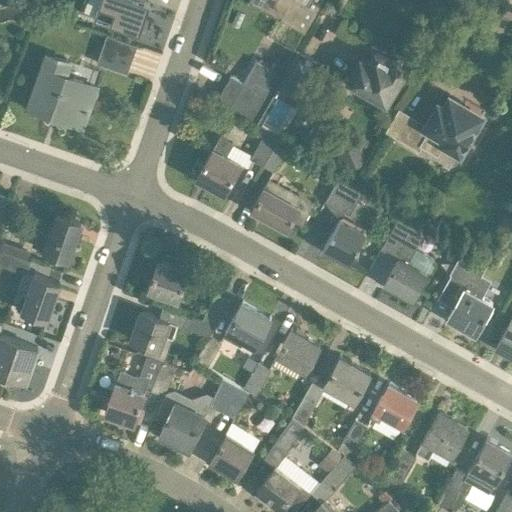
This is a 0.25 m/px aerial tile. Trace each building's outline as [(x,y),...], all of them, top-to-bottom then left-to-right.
[(100,0),(94,18),(110,24),(109,26),(123,31),(124,28),(139,34),(149,4),(139,0),(100,0)] [(248,0),(249,0),(304,33),(323,0),(248,0)] [(137,46),(118,39),(107,35),(96,63),(127,74),(137,46)] [(283,75),(284,75),(277,88),(301,101),(323,63),(297,48),(295,51),(296,52),(283,75)] [(73,60),(48,52),(28,108),(50,116),(52,111),(84,122),(96,86),(67,76),(73,60)] [(360,59),(351,77),(347,82),(384,104),(405,70),(402,68),(401,63),(397,61),(392,62),(375,53),(369,64),(360,59)] [(243,82),(271,98),(277,88),(284,75),(283,75),(257,60),(243,82)] [(271,98),(243,82),(231,75),(216,101),(223,106),(233,112),(256,125),(271,98)] [(398,109),(388,126),(386,131),(419,150),(422,145),(437,154),(442,146),(458,155),(480,118),(465,110),(466,109),(465,105),(452,98),(448,99),(443,107),(441,105),(436,106),(426,125),(398,109)] [(276,137),(276,136),(265,130),(252,155),(251,155),(250,158),(251,159),(263,165),(278,138),(276,137)] [(224,193),(240,164),(227,156),(233,144),(220,136),(214,148),(213,148),(196,178),(224,193)] [(278,138),(263,165),(273,171),(288,144),(278,138)] [(365,163),(359,145),(339,153),(346,170),(365,163)] [(348,206),(353,208),(363,190),(339,177),(325,201),(326,201),(344,212),(345,212),(348,206)] [(315,203),(269,178),(252,209),(287,228),(291,220),(302,226),(315,203)] [(0,221),(8,198),(0,195),(0,221)] [(381,249),(398,258),(385,283),(412,299),(428,271),(409,261),(427,227),(401,213),(381,249)] [(57,215),(50,234),(37,230),(32,245),(44,250),(44,251),(69,259),(81,223),(57,215)] [(348,263),(366,231),(341,217),(323,248),(348,263)] [(455,256),(460,248),(446,240),(442,249),(455,256)] [(28,259),(1,250),(0,249),(0,264),(26,274),(31,261),(28,259)] [(488,263),(463,249),(457,260),(450,271),(449,273),(467,283),(447,318),(475,334),(493,302),(482,295),(488,284),(478,279),(488,263)] [(148,289),(162,294),(160,301),(167,304),(170,297),(178,300),(188,270),(158,260),(148,289)] [(60,284),(33,274),(25,295),(22,294),(17,309),(47,320),(60,284)] [(202,319),(215,324),(228,299),(216,293),(202,319)] [(242,301),(233,318),(224,333),(242,343),(243,340),(254,346),(271,317),(242,301)] [(147,356),(157,359),(166,335),(172,337),(176,323),(159,318),(141,311),(131,339),(140,343),(136,352),(147,356)] [(187,314),(183,327),(208,336),(209,336),(209,335),(215,324),(202,319),(187,314)] [(511,317),(496,345),(511,354),(511,317)] [(0,329),(2,323),(0,321),(0,371),(26,381),(38,348),(0,334),(0,329)] [(291,328),(282,345),(276,355),(304,371),(320,344),(291,328)] [(209,336),(208,336),(195,361),(207,368),(221,342),(209,335),(209,336)] [(340,355),(325,383),(326,383),(342,392),(342,391),(355,398),(370,372),(340,355)] [(175,365),(163,361),(150,390),(164,395),(175,365)] [(258,362),(244,389),(256,395),(270,369),(258,362)] [(139,407),(146,389),(149,380),(120,370),(105,413),(134,423),(134,422),(140,424),(145,409),(139,407)] [(307,389),(297,406),(291,416),(304,424),(310,413),(326,383),(325,383),(314,376),(313,378),(312,379),(307,389)] [(214,396),(210,405),(222,412),(235,385),(223,379),(214,396)] [(389,383),(379,400),(370,417),(379,422),(383,414),(402,425),(417,399),(389,383)] [(235,385),(222,412),(231,416),(235,418),(248,391),(235,385)] [(189,448),(207,411),(195,405),(192,397),(175,389),(166,392),(157,413),(167,418),(160,434),(189,448)] [(439,411),(429,428),(416,451),(428,457),(429,456),(444,464),(446,465),(451,456),(467,427),(439,411)] [(292,418),(274,442),(286,450),(303,426),(292,418)] [(349,456),(367,425),(355,418),(337,449),(349,456)] [(254,448),(228,432),(210,460),(236,476),(254,448)] [(487,438),(466,474),(463,479),(489,493),(502,469),(511,452),(487,438)] [(328,471),(342,455),(332,446),(318,462),(328,471)] [(402,449),(383,484),(396,491),(415,457),(402,449)] [(321,479),(334,490),(357,464),(343,454),(342,455),(328,471),(324,475),(322,479),(321,479)] [(318,482),(284,455),(274,468),(257,490),(281,509),(287,501),(296,508),(308,495),(311,492),(313,489),(313,488),(318,482)] [(377,494),(384,503),(389,498),(393,495),(386,487),(377,494)] [(511,497),(505,493),(494,511),(510,511),(511,509),(511,497)] [(400,511),(399,510),(406,504),(398,495),(391,501),(389,498),(384,503),(373,511),(400,511)] [(338,511),(324,498),(321,503),(312,511),(338,511)]
